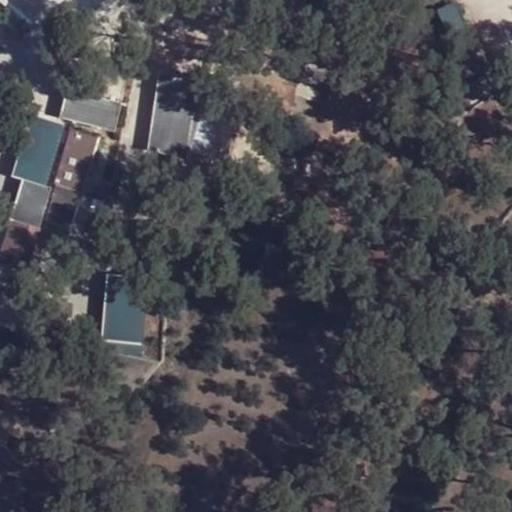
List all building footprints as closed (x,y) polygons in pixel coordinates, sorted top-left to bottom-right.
[(188,156),(198,79),(159,73),(149,151),(188,156)] [(188,156),(223,160),(236,85),(198,79),(188,156)] [(121,103),(73,88),(63,114),(111,131),(121,103)] [(58,133),(31,125),(17,177),(43,185),(58,133)] [(103,204),(107,188),(83,182),(79,198),(103,204)] [(45,194),(16,185),(0,239),(0,272),(20,279),(45,194)] [(80,194),(55,188),(44,231),(71,239),(80,208),(76,208),(80,194)] [(152,228),(139,227),(135,252),(147,255),(152,228)] [(113,278),(106,338),(140,342),(146,281),(113,278)] [(106,338),(104,351),(139,358),(140,342),(106,338)]
